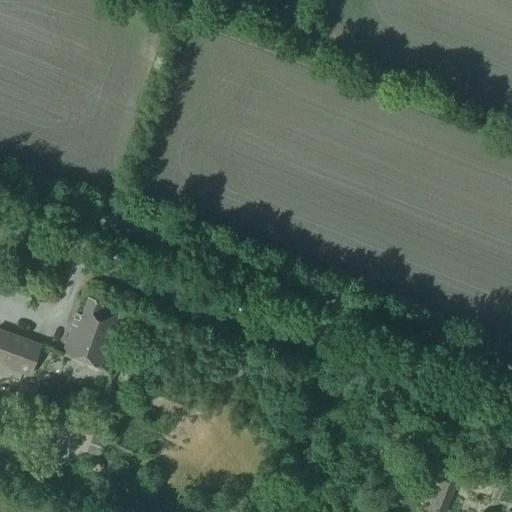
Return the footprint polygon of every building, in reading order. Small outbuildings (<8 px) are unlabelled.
[(99,367),(117,315),(100,309),(102,302),(87,296),(81,315),(76,313),(62,353),(99,367)] [(41,346),(0,330),(0,361),(31,373),(41,346)] [(93,434),(87,451),(99,455),(106,439),(93,434)] [(445,511),(460,476),(443,469),(427,508),(436,511),(445,511)] [(200,494),(201,502),(225,501),(224,493),(200,494)]
